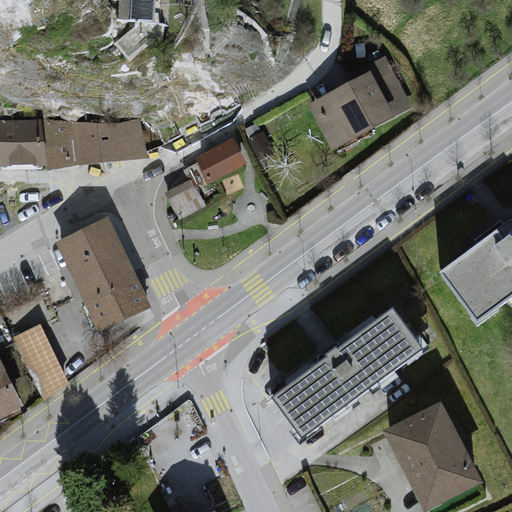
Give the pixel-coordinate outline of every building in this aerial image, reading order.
[(156,0),(111,0),(111,24),(156,26),(156,0)] [(409,109),(380,59),(362,69),(365,75),(305,109),(330,153),(409,109)] [(141,164),(137,122),(42,130),(41,119),(0,122),(0,166),(45,165),(46,172),(141,164)] [(240,165),(228,143),(193,162),(205,184),(240,165)] [(194,171),(166,185),(180,213),(207,200),(194,171)] [(144,308),(102,223),(53,247),(95,332),(144,308)] [(511,230),(500,240),(494,232),(437,274),(475,326),(511,298),(511,230)] [(422,352),(389,308),(267,398),(300,442),(422,352)] [(67,385),(37,323),(12,336),(42,397),(67,385)] [(0,420),(18,411),(0,374),(0,420)] [(422,511),(476,486),(436,405),(380,432),(419,511),(422,511)]
